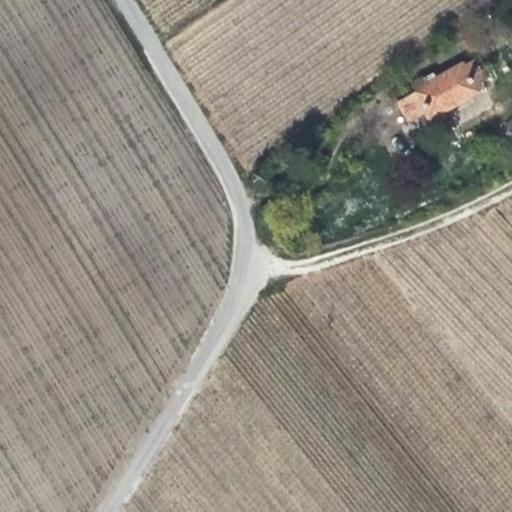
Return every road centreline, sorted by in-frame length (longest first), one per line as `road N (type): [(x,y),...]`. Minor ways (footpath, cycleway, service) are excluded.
road 1 (unclassified): [(102,511),(215,336),(242,266),(241,202),(120,0)]
road 2 (track): [(237,283),(347,250),(511,177)]
